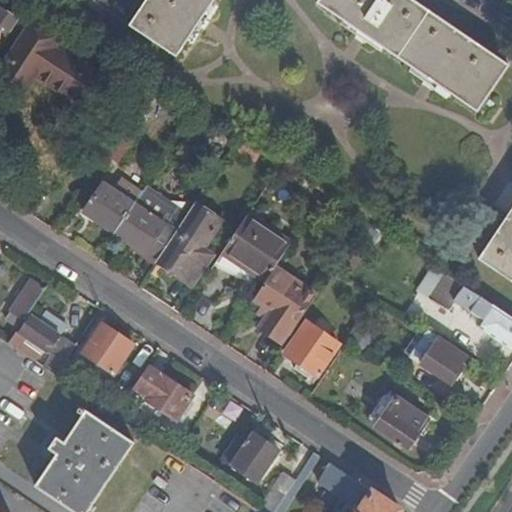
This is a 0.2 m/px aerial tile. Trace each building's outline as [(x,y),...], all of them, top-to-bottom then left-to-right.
[(145,0),(128,25),(174,56),(212,0),(145,0)] [(321,0),(317,6),(478,115),(508,68),(407,0),(321,0)] [(19,18),(7,10),(5,12),(0,9),(0,24),(10,31),(19,18)] [(34,75),(80,105),(101,75),(55,44),(60,36),(34,19),(0,68),(0,73),(24,89),(34,75)] [(156,72),(152,79),(155,82),(165,88),(169,81),(156,72)] [(119,135),(106,155),(116,162),(130,142),(119,135)] [(240,138),(232,149),(252,163),(259,151),(240,138)] [(111,230),(114,232),(141,192),(122,178),(114,190),(103,181),(83,211),(111,230)] [(141,192),(114,232),(156,261),(176,231),(187,216),(145,187),(141,192)] [(176,231),(156,261),(158,262),(177,232),(203,250),(222,221),(196,203),(187,216),(176,231)] [(511,207),(478,259),(511,281),(511,207)] [(265,281),(275,267),(291,244),(249,216),(224,253),(265,281)] [(177,232),(158,262),(191,284),(210,255),(203,250),(177,232)] [(293,323),(296,325),(311,304),(287,288),(292,279),(275,267),(265,281),(254,297),(271,309),(262,323),(283,337),(293,323)] [(478,327),(511,348),(511,319),(451,279),(437,301),(449,309),(455,301),(483,320),(478,327)] [(20,327),(46,290),(32,280),(6,318),(20,327)] [(49,354),(60,335),(67,326),(46,312),(39,322),(31,317),(11,345),(19,351),(27,339),(37,346),(34,350),(39,354),(42,350),(49,354)] [(284,353),(317,375),(338,344),(305,322),(284,353)] [(102,324),(82,353),(113,374),(133,345),(102,324)] [(439,337),(440,335),(429,328),(412,354),(450,381),(463,364),(461,363),(465,355),(439,337)] [(53,357),(66,339),(60,335),(49,354),(53,357)] [(67,357),(76,345),(66,339),(53,357),(45,368),(55,375),(67,357)] [(55,375),(64,381),(72,368),(68,365),(72,360),(67,357),(55,375)] [(176,421),(194,396),(149,365),(133,388),(148,398),(146,401),(176,421)] [(368,420),(376,425),(396,396),(388,390),(368,420)] [(376,425),(407,447),(427,417),(396,396),(376,425)] [(73,511),(87,511),(134,443),(80,407),(76,413),(82,417),(64,443),(51,435),(44,446),(57,455),(35,486),(73,511)] [(258,484),(280,450),(255,433),(248,443),(240,438),(224,461),(258,484)] [(282,511),(320,456),(315,453),(293,486),(275,511),(282,511)] [(401,511),(401,510),(331,464),(318,482),(328,489),(323,497),(344,511),(350,503),(353,505),(352,506),(354,508),(353,511),(401,511)] [(258,511),(260,511),(275,511),(293,486),(280,477),(258,511)]
